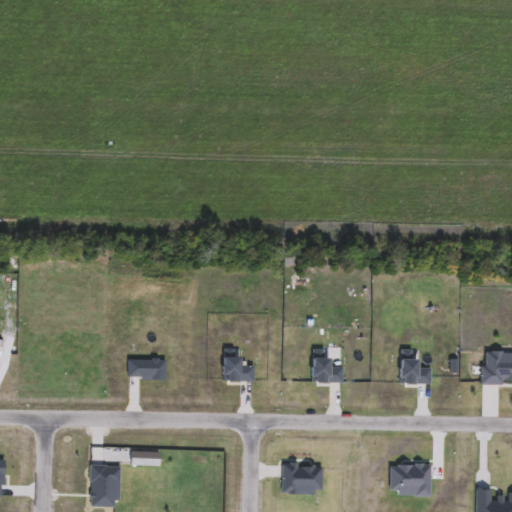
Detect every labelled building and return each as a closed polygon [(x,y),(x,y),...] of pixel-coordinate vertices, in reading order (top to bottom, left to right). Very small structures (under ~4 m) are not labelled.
[(399,351),(400,385),(429,385),(422,363),(415,362),(414,351),(399,351)] [(312,360),(311,383),(341,385),(337,359),(312,360)] [(224,360),(244,361),(243,367),(252,369),(251,384),(222,384),(224,360)] [(127,362),(161,362),(163,382),(127,378),(127,362)] [(280,462),(280,495),(320,498),(317,463),(280,462)] [(85,464),(87,506),(114,509),(119,466),(85,464)]
